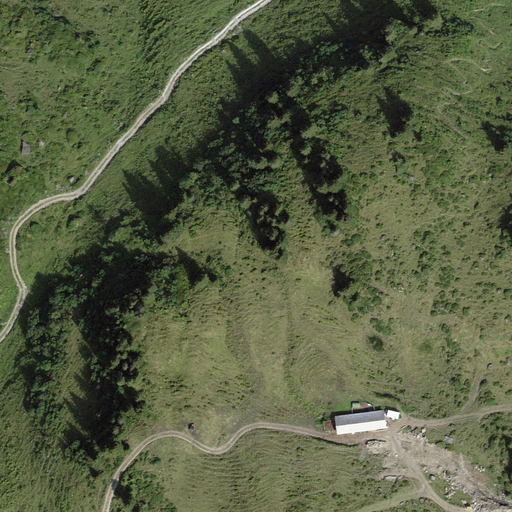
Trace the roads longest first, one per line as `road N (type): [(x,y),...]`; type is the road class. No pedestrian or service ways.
road 1 (track): [(0,356),(30,308),(13,238),(55,196),(88,194),(224,32),(281,0)]
road 2 (track): [(463,511),(445,504),(386,438),(346,440),(257,425),(217,451),(175,433),(150,438),(116,478),(105,511)]
